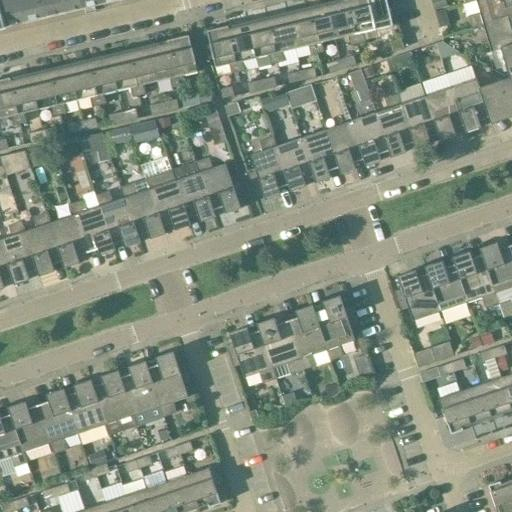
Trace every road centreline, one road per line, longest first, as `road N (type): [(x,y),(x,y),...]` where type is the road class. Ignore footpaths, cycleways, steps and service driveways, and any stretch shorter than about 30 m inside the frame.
road 1 (residential): [(364,257),(447,463)]
road 2 (residential): [(246,511),(183,319)]
road 3 (residential): [(0,381),(183,319)]
road 4 (residential): [(183,319),(364,257)]
road 5 (residential): [(164,265),(345,205)]
road 6 (residential): [(0,42),(185,0)]
road 7 (residential): [(345,205),(511,149)]
road 8 (residential): [(0,316),(164,265)]
road 9 (residential): [(364,257),(511,209)]
